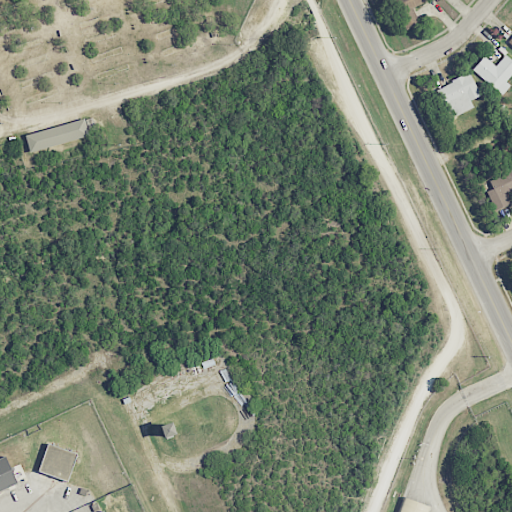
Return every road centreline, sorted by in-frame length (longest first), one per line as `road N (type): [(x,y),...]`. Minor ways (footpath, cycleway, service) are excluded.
road 1 (residential): [(371,511),(461,314),(312,0)]
road 2 (tertiary): [(511,346),(351,0)]
road 3 (residential): [(511,381),(456,409),(414,511)]
road 4 (residential): [(489,0),(449,42),(387,76)]
